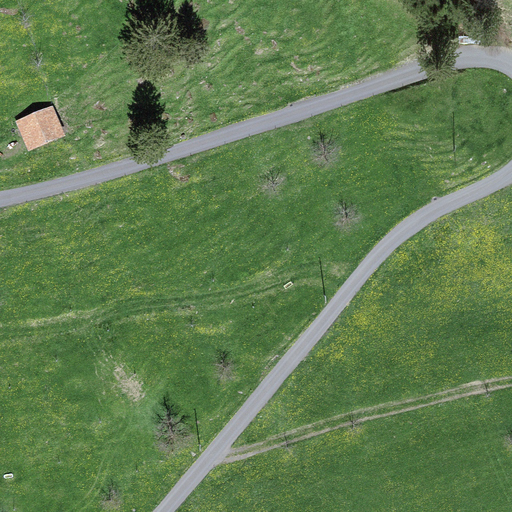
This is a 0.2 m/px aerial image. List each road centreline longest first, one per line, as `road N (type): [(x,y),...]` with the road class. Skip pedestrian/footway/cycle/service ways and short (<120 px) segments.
road 1 (unclassified): [(511,65),(458,60),(0,200)]
road 2 (unclassified): [(163,511),(386,245),(511,171)]
road 3 (track): [(212,455),(511,381)]
